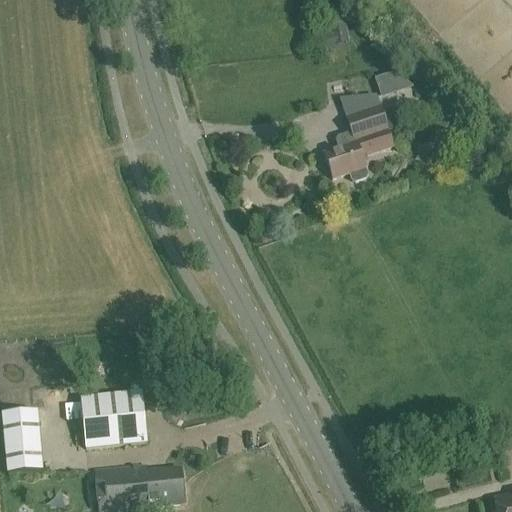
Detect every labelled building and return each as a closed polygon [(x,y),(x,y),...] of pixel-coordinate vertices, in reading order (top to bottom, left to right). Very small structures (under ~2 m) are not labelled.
[(354,109),(380,104),(378,89),(351,94),(354,109)] [(364,171),(365,170),(361,159),(392,148),(379,109),(346,120),(352,136),(338,140),(336,144),(339,152),(324,157),(332,182),(349,176),(351,183),(355,184),(365,181),(366,178),(364,171)] [(81,147),(72,151),(82,176),(91,173),(81,147)] [(147,448),(143,394),(81,399),(85,452),(147,448)] [(7,462),(39,460),(36,403),(4,404),(7,462)] [(150,511),(150,509),(184,506),(181,470),(147,473),(146,468),(94,472),(97,511),(150,511)] [(496,511),(511,511),(511,498),(494,502),(496,511)]
